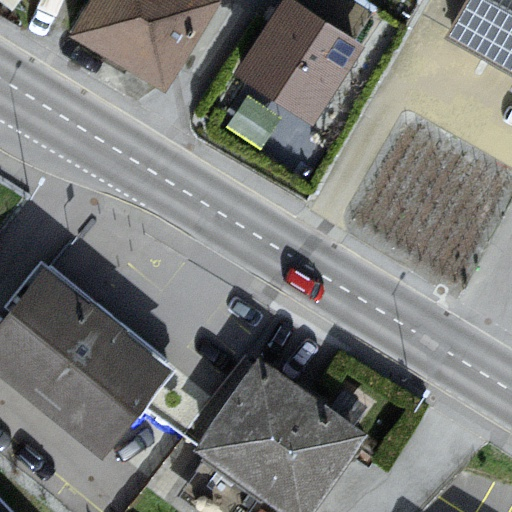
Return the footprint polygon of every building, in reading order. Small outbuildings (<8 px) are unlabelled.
[(217,8),(204,0),(103,0),(81,36),(168,89),(217,8)] [(511,0),(476,0),(457,35),(511,66),(511,0)] [(289,6),(242,76),(311,122),(358,51),(289,6)] [(54,268),(0,329),(0,365),(109,459),(180,367),(54,268)] [(263,357),(206,443),(306,511),(314,511),(373,438),(263,357)]
